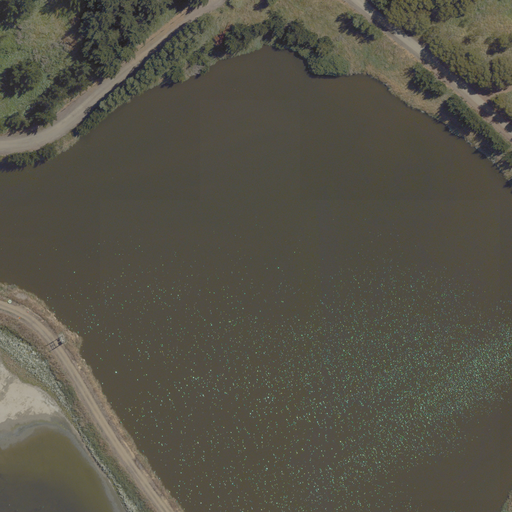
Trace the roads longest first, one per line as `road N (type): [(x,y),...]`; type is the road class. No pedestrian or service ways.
road 1 (track): [(167,511),(55,343),(0,302)]
road 2 (residential): [(0,144),(54,131),(210,0)]
road 3 (residential): [(359,0),(511,129)]
